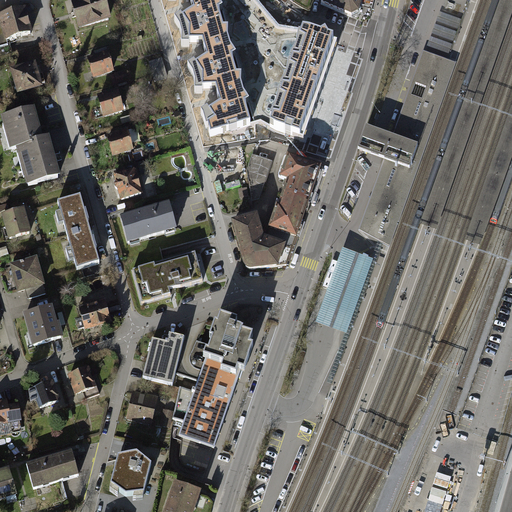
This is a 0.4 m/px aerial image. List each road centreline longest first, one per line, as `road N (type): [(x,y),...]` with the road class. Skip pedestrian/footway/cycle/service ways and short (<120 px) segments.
road 1 (residential): [(134,331),(41,0)]
road 2 (residential): [(237,291),(154,0)]
road 3 (tertiary): [(297,297),(380,45)]
road 4 (residential): [(88,511),(134,331)]
